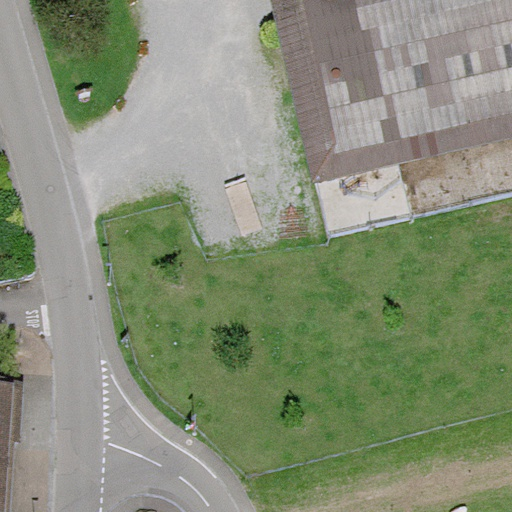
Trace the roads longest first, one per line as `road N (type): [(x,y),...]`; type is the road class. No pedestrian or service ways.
road 1 (residential): [(0,44),(71,299)]
road 2 (residential): [(81,441),(110,443),(169,472),(215,511)]
road 3 (residential): [(71,299),(81,441)]
